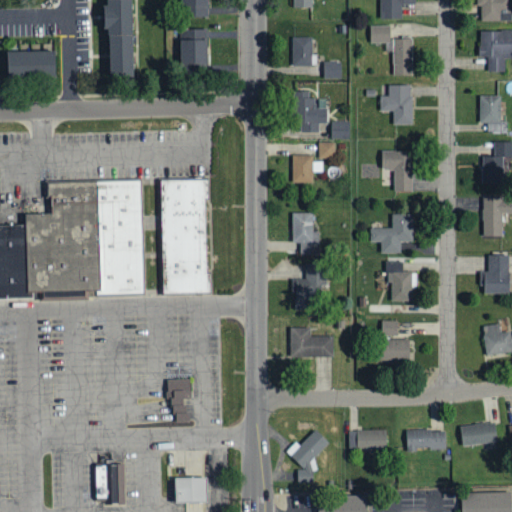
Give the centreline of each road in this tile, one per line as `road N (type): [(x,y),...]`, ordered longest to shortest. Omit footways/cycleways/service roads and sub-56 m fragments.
road 1 (tertiary): [(254,511),(253,0)]
road 2 (residential): [(446,393),(444,0)]
road 3 (residential): [(254,396),(401,399),(511,385)]
road 4 (residential): [(254,101),(0,110)]
